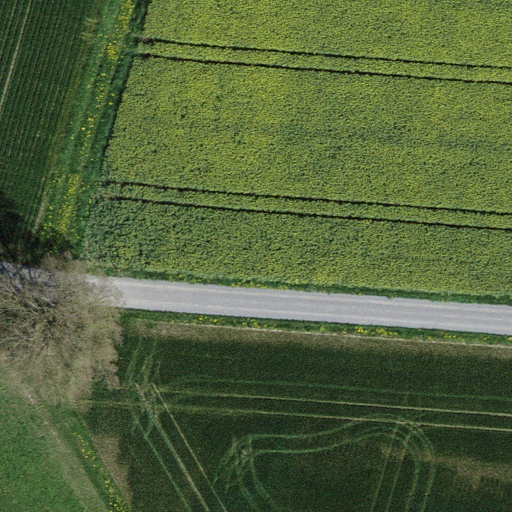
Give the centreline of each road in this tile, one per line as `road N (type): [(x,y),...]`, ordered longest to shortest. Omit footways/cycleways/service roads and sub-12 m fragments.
road 1 (track): [(511,322),(83,290),(0,276)]
road 2 (track): [(116,511),(0,315)]
